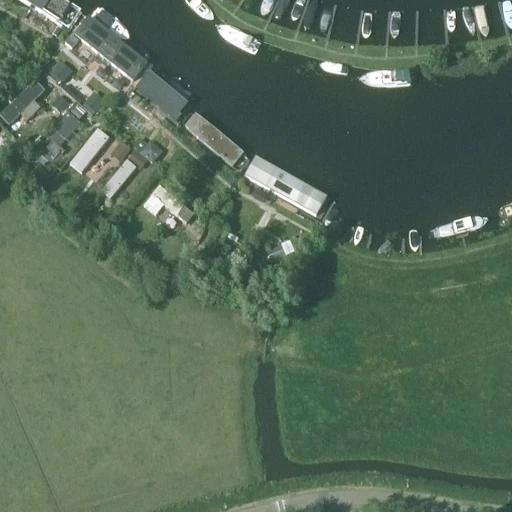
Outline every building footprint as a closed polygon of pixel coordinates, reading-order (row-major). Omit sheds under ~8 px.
[(61,0),(19,0),(71,32),(82,13),(61,0)] [(150,65),(91,19),(75,40),(134,85),(150,65)] [(2,33),(0,37),(0,42),(17,52),(21,44),(18,43),(19,42),(16,41),(2,33)] [(40,57),(33,67),(41,73),(48,64),(40,57)] [(51,75),(63,86),(70,76),(73,73),(61,64),(58,67),(51,75)] [(136,89),(179,124),(193,107),(150,72),(136,89)] [(45,93),(36,83),(1,118),(11,128),(45,93)] [(94,94),(93,95),(84,105),(96,115),(106,104),(94,94)] [(193,113),(181,127),(240,177),(252,163),(193,113)] [(50,141),(59,149),(81,126),(72,118),(50,141)] [(110,140),(98,131),(71,167),(82,176),(110,140)] [(12,139),(2,149),(8,156),(19,146),(12,139)] [(139,141),(132,149),(152,166),(163,154),(151,143),(147,147),(139,141)] [(131,152),(120,144),(111,157),(122,165),(131,152)] [(136,153),(127,162),(139,173),(148,164),(136,153)] [(244,182),(315,221),(326,200),(255,161),(244,182)] [(137,170),(128,163),(103,194),(112,201),(137,170)] [(183,209),(184,208),(160,189),(153,197),(172,213),(171,214),(183,224),(191,215),(183,209)] [(299,244),(298,246),(308,252),(310,249),(312,246),(301,240),(299,244)] [(290,244),(281,248),(286,259),(294,255),(290,244)] [(281,248),(267,254),(272,265),(286,259),(281,248)] [(149,260),(144,267),(152,272),(157,266),(149,260)]
